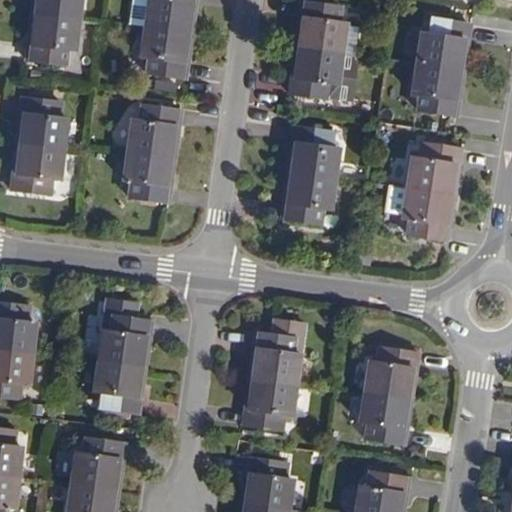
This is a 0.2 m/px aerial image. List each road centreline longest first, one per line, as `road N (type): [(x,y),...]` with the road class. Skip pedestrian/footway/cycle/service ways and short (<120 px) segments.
road 1 (residential): [(212,277),(249,0)]
road 2 (residential): [(453,306),(212,277)]
road 3 (residential): [(180,511),(212,277)]
road 4 (residential): [(212,277),(0,249)]
road 5 (residential): [(490,348),(463,511)]
